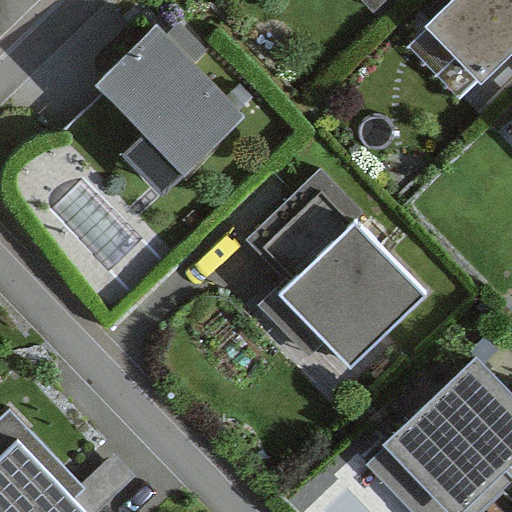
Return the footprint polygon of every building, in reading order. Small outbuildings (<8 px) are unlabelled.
[(511,58),(511,0),(459,0),(432,27),(487,83),(511,58)] [(259,114),(178,28),(112,89),(193,176),(259,114)] [(321,177),(267,238),(295,262),(349,201),(321,177)] [(438,293),(372,223),(296,295),(362,365),(438,293)] [(468,511),(511,472),(511,375),(497,359),(405,443),(468,511)] [(97,511),(32,440),(0,468),(0,511),(97,511)]
